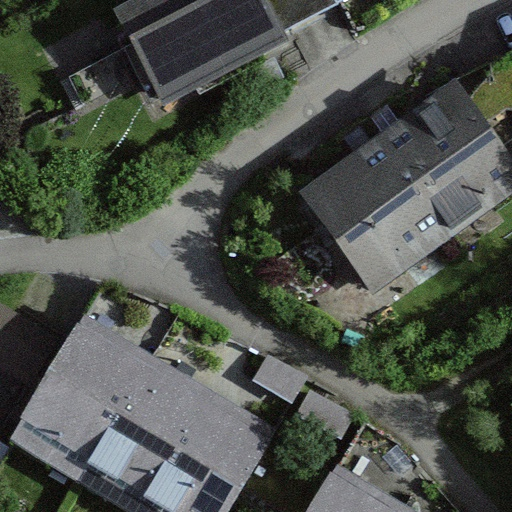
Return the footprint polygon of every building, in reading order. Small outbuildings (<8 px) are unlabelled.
[(117,55),(145,108),(274,40),(273,37),(253,0),(165,0),(127,20),(139,43),(117,55)] [(253,0),(273,37),(342,0),(253,0)] [(69,70),(76,102),(106,95),(99,63),(69,70)] [(511,68),(489,79),(464,107),(481,130),(505,111),(511,112),(511,68)] [(456,95),(385,146),(442,224),(483,194),(489,201),(511,184),(511,173),(481,130),(464,107),(456,95)] [(402,264),(397,256),(442,224),(385,146),(310,201),(312,204),(319,199),(333,219),(326,224),(355,263),(362,257),(376,278),(369,283),(372,286),(402,264)] [(77,485),(145,368),(104,344),(128,303),(103,288),(22,424),(60,446),(47,468),(77,485)] [(55,339),(0,306),(0,363),(30,382),(55,339)] [(293,401),(307,378),(271,360),(262,380),(293,401)] [(145,497),(201,402),(145,368),(77,485),(106,502),(119,481),(144,497),(145,497)] [(227,511),(269,442),(201,402),(145,497),(136,511),(227,511)] [(387,511),(331,479),(311,511),(387,511)]
